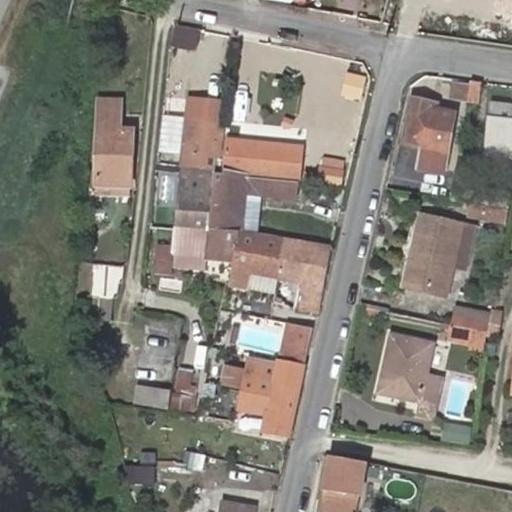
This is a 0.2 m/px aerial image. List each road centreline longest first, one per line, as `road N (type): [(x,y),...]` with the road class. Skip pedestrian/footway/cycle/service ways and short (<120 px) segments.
road 1 (residential): [(397,50),(299,511)]
road 2 (residential): [(179,0),(397,50)]
road 3 (unknown): [(511,466),(315,436)]
